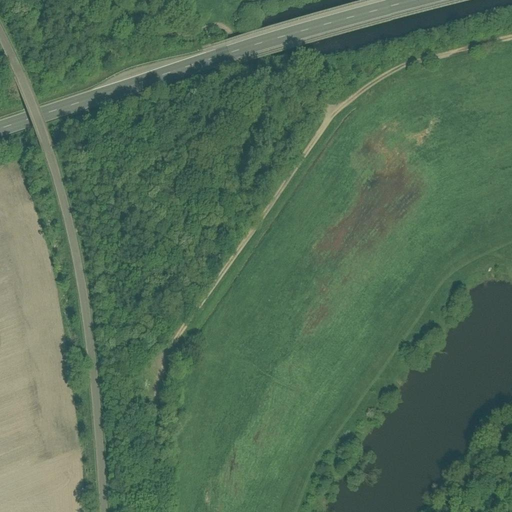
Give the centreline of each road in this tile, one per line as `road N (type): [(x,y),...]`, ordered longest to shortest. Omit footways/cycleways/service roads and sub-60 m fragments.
road 1 (unclassified): [(113,511),(91,280),(0,37)]
road 2 (track): [(334,111),(172,344),(155,413),(153,511)]
road 3 (primary): [(430,0),(0,131)]
road 4 (track): [(102,0),(174,34),(223,27),(254,78),(297,89),(334,111)]
road 5 (track): [(334,111),(404,64),(511,38)]
